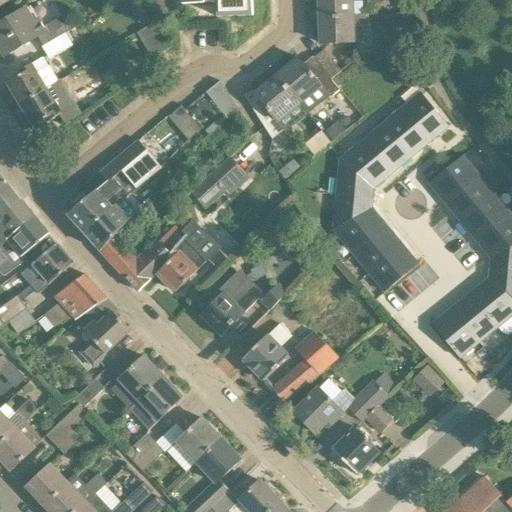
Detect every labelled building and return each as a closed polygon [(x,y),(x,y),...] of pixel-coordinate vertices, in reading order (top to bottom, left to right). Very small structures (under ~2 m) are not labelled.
[(182,0),(183,4),(216,3),(217,17),(252,15),(251,0),(182,0)] [(355,17),(355,2),(377,1),(376,0),(318,0),(319,17),(353,17),(355,17)] [(65,33),(70,30),(62,16),(42,28),(30,6),(0,24),(0,47),(5,56),(38,36),(43,46),(65,33)] [(356,43),(355,28),(368,27),(368,16),(355,17),(353,17),(319,17),(316,17),(316,23),(319,23),(320,45),(356,43)] [(158,23),(139,35),(154,59),(173,48),(158,23)] [(43,46),(50,59),(73,45),(65,33),(43,46)] [(331,80),(341,72),(324,50),(314,59),(331,80)] [(20,106),(58,83),(43,57),(18,72),(20,76),(7,84),(20,106)] [(331,80),(314,59),(305,66),(300,59),(277,77),(306,113),(328,96),(330,99),(340,91),(331,80)] [(396,73),(400,84),(412,80),(409,70),(396,73)] [(306,113),(277,77),(255,95),(265,108),(256,114),(272,140),(306,113)] [(80,102),(85,111),(106,98),(95,81),(67,98),(58,83),(20,106),(33,128),(46,120),(48,123),(73,108),(72,107),(80,102)] [(239,110),(232,99),(220,82),(206,93),(227,119),(239,110)] [(404,108),(432,142),(449,127),(421,93),(404,108)] [(213,114),(209,105),(201,109),(204,118),(213,114)] [(415,156),(432,142),(404,108),(387,122),(415,156)] [(333,141),(345,131),(338,122),(326,132),(333,141)] [(387,122),(370,136),(397,170),(415,156),(387,122)] [(370,136),(352,150),(380,184),(397,170),(370,136)] [(106,182),(80,205),(68,216),(83,232),(114,208),(117,205),(124,199),(161,169),(138,141),(100,174),(106,182)] [(341,160),(337,196),(373,199),(374,189),(380,184),(352,150),(341,160)] [(443,201),(478,173),(463,156),(429,184),(443,201)] [(248,179),(229,159),(190,194),(206,211),(227,192),(230,195),(248,179)] [(300,168),(295,162),(282,172),(287,178),(300,168)] [(0,220),(23,202),(0,173),(0,220)] [(492,190),(478,173),(443,201),(457,219),(492,190)] [(506,208),(492,190),(457,219),(472,236),(506,208)] [(373,199),(337,196),(333,231),(343,243),(377,215),(372,209),(373,199)] [(83,232),(101,252),(115,238),(137,213),(124,199),(117,205),(114,208),(83,232)] [(0,247),(35,217),(23,202),(0,220),(0,247)] [(511,231),(511,215),(506,208),(472,236),(486,253),(511,231)] [(297,220),(290,210),(279,218),(286,228),(297,220)] [(357,259),(391,231),(377,215),(343,243),(357,259)] [(26,261),(23,257),(50,235),(35,217),(0,247),(0,273),(1,274),(4,277),(26,261)] [(391,231),(357,259),(370,276),(404,248),(391,231)] [(490,269),(511,270),(511,231),(486,253),(491,260),(490,269)] [(125,250),(115,238),(101,252),(111,263),(125,250)] [(196,251),(185,240),(185,239),(176,248),(164,259),(169,263),(157,275),(176,294),(190,280),(191,282),(197,276),(195,274),(208,262),(197,250),(196,251)] [(156,241),(134,261),(120,274),(138,293),(157,275),(169,263),(164,259),(176,248),(167,240),(161,246),(156,241)] [(329,245),(334,252),(340,248),(335,241),(329,245)] [(20,274),(31,287),(35,292),(37,295),(75,264),(58,244),(20,274)] [(419,266),(404,248),(370,276),(385,294),(419,266)] [(511,270),(490,269),(490,279),(483,284),(511,317),(511,316),(511,270)] [(240,271),(224,288),(224,295),(201,318),(221,338),(259,300),(270,311),(288,293),(279,284),(266,296),(240,271)] [(87,315),(107,300),(108,300),(85,275),(54,298),(59,304),(43,315),(55,327),(71,316),(76,322),(87,315)] [(483,284),(467,298),(494,331),(511,317),(483,284)] [(9,322),(26,310),(21,301),(17,296),(0,308),(0,321),(3,326),(9,322)] [(467,298),(450,312),(477,345),(494,331),(467,298)] [(116,310),(107,300),(87,315),(93,322),(83,331),(92,340),(78,353),(93,369),(106,356),(105,355),(131,331),(114,312),(116,310)] [(18,334),(35,322),(26,310),(9,322),(18,334)] [(477,345),(450,312),(433,326),(460,360),(477,345)] [(275,388),(272,390),(284,405),(338,357),(314,332),(295,350),(306,362),(275,388)] [(243,361),(264,382),(267,379),(290,355),(282,347),(270,335),(243,361)] [(483,350),(478,355),(481,358),(487,353),(483,350)] [(3,356),(0,358),(0,375),(12,365),(3,356)] [(137,402),(163,377),(144,357),(118,381),(137,402)] [(429,367),(415,381),(430,397),(444,383),(429,367)] [(138,421),(148,431),(157,423),(158,424),(184,399),(163,377),(137,402),(147,412),(138,421)] [(75,400),(80,405),(84,409),(104,389),(95,380),(75,400)] [(367,418),(378,406),(389,396),(375,382),(356,401),(345,390),(332,402),(319,386),(294,413),(316,435),(329,422),(332,426),(348,409),(362,423),(367,418)] [(25,422),(38,410),(29,401),(17,413),(25,422)] [(80,405),(65,418),(47,436),(55,445),(74,427),(88,414),(84,409),(80,405)] [(382,434),(394,422),(378,406),(367,418),(382,434)] [(0,445),(24,422),(24,421),(17,428),(0,410),(0,445)] [(195,464),(222,439),(203,418),(176,444),(195,464)] [(24,422),(0,445),(0,460),(11,472),(36,448),(35,447),(42,440),(24,422)] [(74,427),(55,445),(64,455),(83,437),(74,427)] [(358,476),(380,453),(356,428),(333,451),(358,476)] [(126,454),(134,463),(155,444),(147,435),(126,454)] [(195,464),(216,485),(220,482),(243,461),(222,439),(195,464)] [(143,473),(164,453),(155,444),(134,463),(143,473)] [(26,488),(44,507),(76,477),(69,483),(51,465),(26,488)] [(76,477),(44,507),(48,511),(77,511),(95,496),(96,495),(107,485),(98,475),(86,486),(76,477)] [(511,511),(511,498),(508,502),(484,477),(445,511),(511,511)] [(135,490),(141,484),(136,478),(129,484),(135,490)] [(228,511),(269,511),(280,502),(261,481),(247,495),(246,493),(240,499),(240,500),(239,501),(240,501),(238,502),(228,511)] [(134,510),(153,493),(145,484),(126,501),(134,510)] [(111,511),(96,495),(95,496),(77,511),(111,511)] [(206,511),(210,509),(198,496),(181,511),(206,511)] [(161,511),(167,507),(158,498),(142,511),(161,511)] [(121,505),(113,511),(132,511),(134,510),(126,501),(121,505)] [(289,511),(280,502),(269,511),(289,511)]
